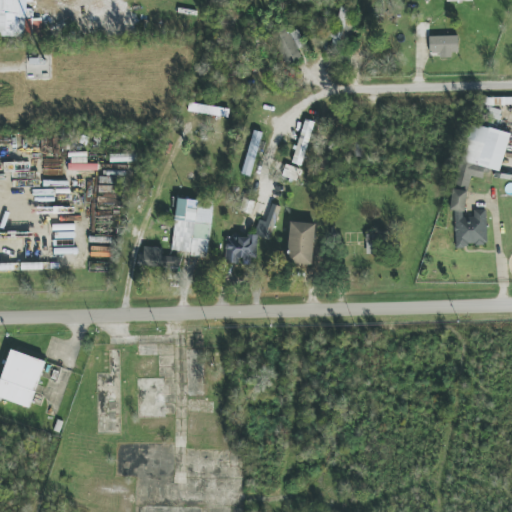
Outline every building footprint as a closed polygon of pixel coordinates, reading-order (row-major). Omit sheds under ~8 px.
[(0,0),(0,35),(41,38),(42,19),(32,19),(32,0),(0,0)] [(350,36),(354,9),(340,7),(336,34),(350,36)] [(302,58),(298,49),(305,46),(296,26),(274,35),(287,64),(302,58)] [(458,36),(429,37),(429,52),(439,52),(439,56),(458,56),(458,36)] [(188,113),(228,116),(229,108),(189,105),(188,113)] [(304,166),(312,122),(302,120),(294,164),(304,166)] [(510,133),(471,124),(457,183),(469,186),(471,176),(482,179),(485,168),(501,172),(510,133)] [(241,174),(250,177),(262,133),(253,130),(241,174)] [(296,182),(300,170),(286,165),(282,178),(296,182)] [(487,210),(474,210),(474,217),(465,217),(465,190),(451,190),(451,212),(455,212),(455,246),(487,246),(487,210)] [(213,203),(176,199),(170,253),(208,257),(213,203)] [(256,235),(270,239),(279,210),(271,207),(266,224),(260,222),(256,235)] [(313,265),(314,223),(289,223),(288,264),(313,265)] [(257,237),(226,236),(225,263),(241,264),(256,265),(257,237)] [(162,248),(141,247),(140,266),(180,268),(180,257),(162,256),(162,248)] [(46,362),(10,350),(0,380),(0,398),(30,409),(46,362)]
